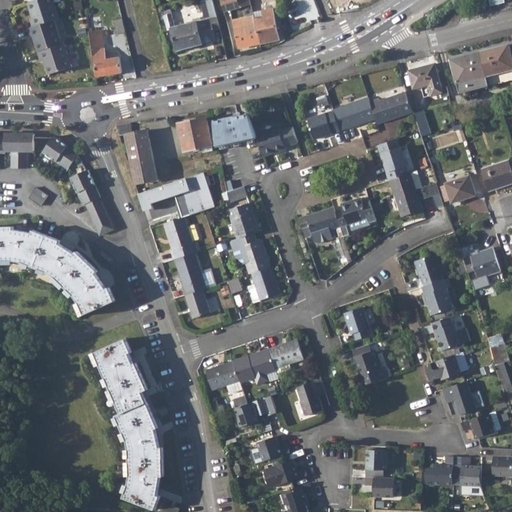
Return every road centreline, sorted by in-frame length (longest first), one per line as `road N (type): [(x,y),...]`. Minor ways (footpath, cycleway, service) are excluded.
road 1 (tertiary): [(148,99),(269,73),(379,24)]
road 2 (residential): [(93,131),(176,357)]
road 3 (residential): [(279,212),(273,178),(309,161),(362,153),(367,169),(358,185),(296,196)]
road 4 (residential): [(176,357),(192,399),(211,511)]
road 5 (residential): [(437,225),(409,234),(309,311)]
road 6 (residential): [(379,24),(402,42),(418,43),(511,19)]
road 7 (residential): [(309,311),(176,357)]
road 8 (residential): [(345,431),(309,311)]
